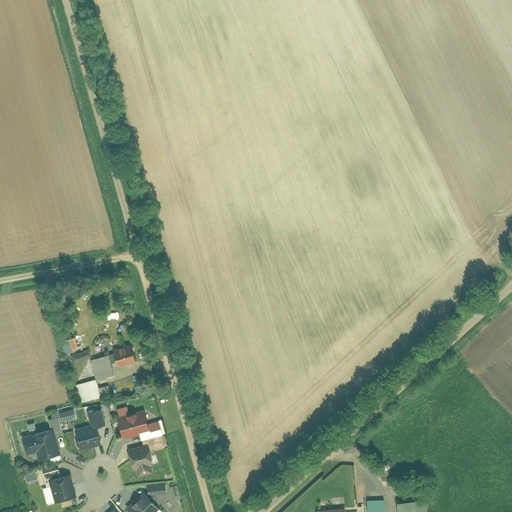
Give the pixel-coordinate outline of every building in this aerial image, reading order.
[(63,343),(66,351),(80,347),(78,338),(63,343)] [(133,359),(128,344),(104,351),(105,356),(89,361),(93,376),(114,371),(113,365),(133,359)] [(101,375),(79,380),(84,401),(105,397),(101,375)] [(144,407),(118,413),(124,433),(138,429),(141,441),(153,437),(155,446),(165,443),(159,418),(147,421),(144,407)] [(37,449),(40,458),(60,452),(55,435),(63,433),(58,416),(48,419),(50,426),(35,430),(36,433),(24,437),(28,451),(37,449)] [(76,429),(80,450),(103,445),(101,438),(106,437),(102,420),(94,422),(94,425),(76,429)] [(148,443),(129,448),(134,465),(138,464),(140,473),(152,469),(150,462),(153,461),(148,443)] [(43,481),(47,480),(54,501),(77,495),(69,469),(60,472),(59,467),(41,473),(43,481)] [(148,485),(149,493),(168,491),(167,483),(148,485)] [(129,510),(131,511),(151,511),(158,506),(146,493),(129,510)] [(425,511),(423,496),(397,500),(399,511),(425,511)]
